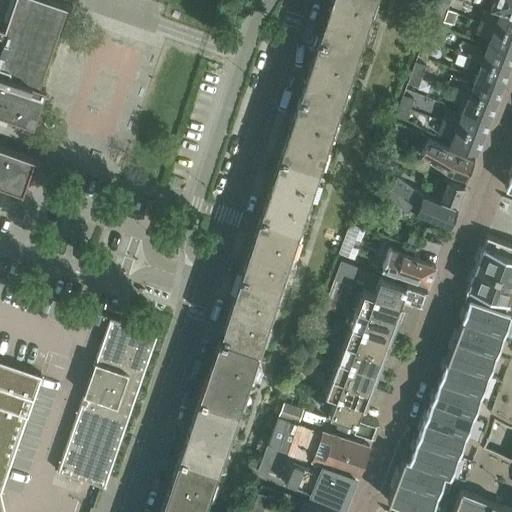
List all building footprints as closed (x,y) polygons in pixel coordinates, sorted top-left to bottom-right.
[(0,0),(0,25),(5,27),(0,42),(0,71),(37,84),(65,5),(67,5),(67,4),(55,0),(0,0)] [(366,17),(371,0),(331,0),(330,5),(366,17)] [(438,0),(437,5),(448,9),(451,0),(438,0)] [(511,0),(475,0),(500,9),(511,13),(511,0)] [(330,5),(320,35),(357,46),(366,17),(330,5)] [(444,19),(448,9),(437,5),(433,15),(444,19)] [(511,32),(511,13),(500,9),(498,16),(484,11),(480,21),(511,32)] [(490,37),(488,43),(511,51),(511,32),(480,21),(476,31),(490,37)] [(45,87),(37,84),(0,71),(0,42),(5,27),(0,25),(0,185),(22,193),(34,157),(0,145),(0,111),(33,123),(45,87)] [(428,28),(425,38),(435,42),(439,32),(428,28)] [(347,76),(357,46),(320,35),(311,64),(347,76)] [(435,42),(425,38),(420,49),(431,53),(435,42)] [(509,70),(511,61),(511,51),(488,43),(485,49),(472,44),(468,54),(509,70)] [(502,87),(509,70),(468,54),(465,63),(478,69),(475,76),(502,87)] [(416,61),(412,72),(423,76),(427,65),(416,61)] [(311,64),(301,94),(337,106),(347,76),(311,64)] [(419,86),(423,76),(412,72),(408,82),(419,86)] [(496,104),(502,87),(475,76),(473,82),(460,77),(455,88),(496,104)] [(465,104),(463,109),(490,119),(496,104),(455,88),(452,99),(465,104)] [(327,135),(337,106),(301,94),(291,123),(327,135)] [(404,94),(400,104),(410,108),(414,98),(404,94)] [(410,108),(400,104),(395,115),(406,119),(410,108)] [(443,121),(483,136),(490,119),(463,109),(461,115),(447,111),(443,121)] [(477,154),(483,136),(443,121),(439,132),(453,137),(450,144),(477,154)] [(291,123),(281,153),(317,165),(327,135),(291,123)] [(450,172),(468,180),(475,160),(429,137),(421,153),(450,172)] [(308,194),(317,165),(281,153),(272,182),(308,194)] [(399,204),(450,226),(465,187),(446,180),(409,155),(399,169),(382,190),(399,204)] [(272,182),(262,212),(298,224),(308,194),(272,182)] [(288,253),(298,224),(262,212),(252,241),(288,253)] [(353,255),(364,226),(351,222),(341,250),(353,255)] [(511,243),(487,234),(474,268),(511,281),(511,243)] [(252,241),(242,271),(279,282),(288,253),(252,241)] [(436,265),(389,248),(381,269),(396,275),(397,273),(429,285),(436,265)] [(338,259),(332,297),(350,300),(356,262),(338,259)] [(511,296),(511,281),(474,268),(463,297),(468,299),(469,298),(506,312),(506,311),(509,303),(511,296)] [(242,271),(232,301),(269,313),(279,282),(242,271)] [(396,293),(422,303),(427,289),(406,282),(404,286),(379,277),(373,294),(373,295),(385,299),(385,300),(392,303),(396,293)] [(363,290),(356,307),(379,316),(385,300),(385,299),(373,295),(373,294),(363,290)] [(469,298),(468,299),(461,318),(503,334),(511,313),(506,311),(506,312),(469,298)] [(259,343),(269,313),(232,301),(222,331),(259,343)] [(379,316),(356,307),(350,324),(372,333),(379,316)] [(57,470),(105,487),(158,333),(110,317),(57,470)] [(503,334),(461,318),(453,339),(496,355),(503,334)] [(350,324),(344,341),(366,349),(372,333),(350,324)] [(257,347),(221,336),(211,365),(247,378),(257,347)] [(496,355),(453,339),(446,359),(488,375),(496,355)] [(366,349),(344,341),(337,358),(360,366),(366,349)] [(337,358),(331,375),(354,383),(360,366),(337,358)] [(481,395),(488,375),(446,359),(438,379),(481,395)] [(211,365),(200,395),(237,407),(247,378),(211,365)] [(0,511),(0,494),(42,374),(40,374),(33,396),(0,384),(0,511)] [(348,400),(348,399),(354,383),(331,375),(325,393),(336,397),(336,396),(348,400)] [(481,395),(438,379),(431,399),(473,415),(481,395)] [(226,436),(237,407),(200,395),(190,424),(226,436)] [(356,402),(348,399),(348,400),(336,396),(336,397),(329,413),(354,422),(353,427),(373,434),(378,421),(352,411),(356,402)] [(473,415),(431,399),(423,419),(466,435),(473,415)] [(268,443),(322,463),(354,474),(358,476),(370,445),(334,432),(332,435),(279,415),(268,443)] [(466,435),(423,419),(415,440),(458,456),(466,435)] [(190,424),(180,453),(216,466),(226,436),(190,424)] [(408,459),(408,460),(445,474),(445,475),(450,477),(458,456),(415,440),(408,459)] [(206,495),(216,466),(180,453),(170,483),(206,495)] [(408,459),(403,457),(395,478),(438,494),(445,475),(445,474),(408,460),(408,459)] [(343,505),(354,474),(322,463),(319,471),(293,460),(285,480),(343,505)] [(430,511),(438,494),(395,478),(387,500),(419,511),(430,511)] [(170,483),(160,511),(200,511),(206,495),(170,483)] [(511,511),(511,509),(503,506),(503,505),(460,489),(451,511),(511,511)] [(259,492),(255,502),(265,506),(269,495),(259,492)] [(336,511),(306,501),(301,511),(336,511)] [(252,511),(262,511),(265,506),(255,502),(251,511),(252,511)]
